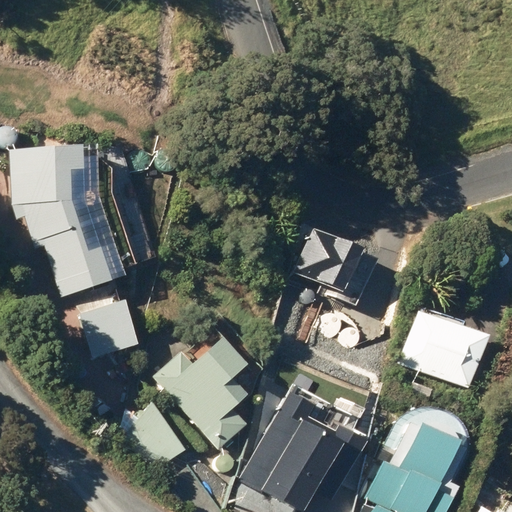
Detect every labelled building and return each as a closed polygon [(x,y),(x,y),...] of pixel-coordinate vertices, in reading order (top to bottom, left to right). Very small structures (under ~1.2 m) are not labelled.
[(0,150),(3,203),(8,218),(15,216),(26,249),(35,246),(51,297),(113,277),(111,270),(127,265),(106,196),(104,170),(85,152),(70,153),(70,147),(0,150)] [(109,301),(68,315),(82,358),(123,345),(109,301)] [(481,337),(410,312),(392,363),(463,388),(481,337)] [(173,352),(145,377),(211,450),(238,425),(222,407),(237,394),(221,377),(233,366),(209,338),(182,362),(173,352)] [(286,414),(291,405),(271,394),(260,414),(265,416),(242,457),(264,469),(254,486),(295,509),(305,492),(320,500),(347,453),(306,430),(308,426),(286,414)] [(145,401),(117,438),(156,468),(180,451),(145,401)] [(372,461),(358,498),(367,501),(357,511),(435,511),(441,498),(426,492),(446,441),(404,424),(387,467),(372,461)]
